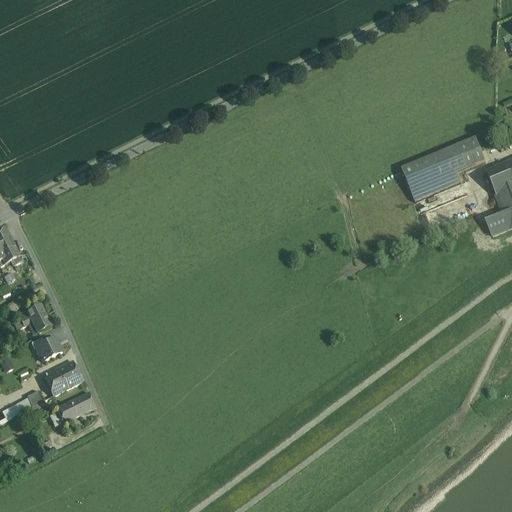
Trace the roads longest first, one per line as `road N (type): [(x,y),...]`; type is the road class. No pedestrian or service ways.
road 1 (unclassified): [(9,213),(443,0)]
road 2 (track): [(197,511),(511,280)]
road 3 (track): [(245,511),(511,315)]
road 4 (residential): [(108,422),(9,213)]
